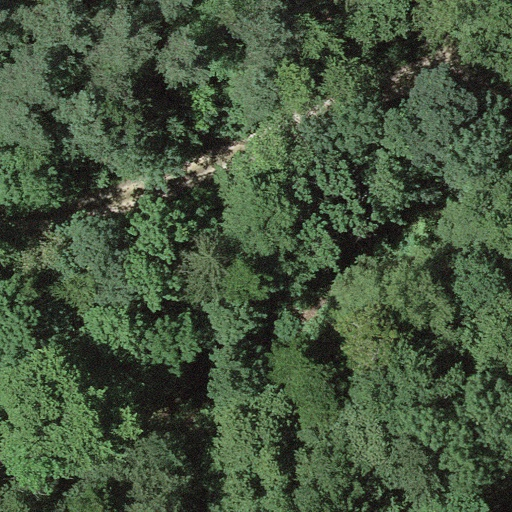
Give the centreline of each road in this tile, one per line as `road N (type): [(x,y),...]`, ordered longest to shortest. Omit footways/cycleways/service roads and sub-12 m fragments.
road 1 (track): [(0,507),(88,436),(255,351),(306,303),(406,235),(489,219),(511,224)]
road 2 (track): [(0,208),(45,213),(276,134),(504,26)]
